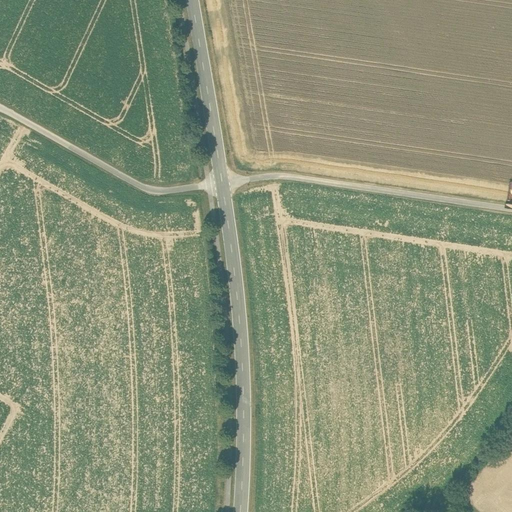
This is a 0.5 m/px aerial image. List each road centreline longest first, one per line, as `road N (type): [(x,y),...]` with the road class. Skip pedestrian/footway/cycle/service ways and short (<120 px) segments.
road 1 (tertiary): [(190,0),(233,277),(238,511)]
road 2 (track): [(511,208),(279,175),(222,184)]
road 3 (track): [(0,104),(144,186),(222,184)]
